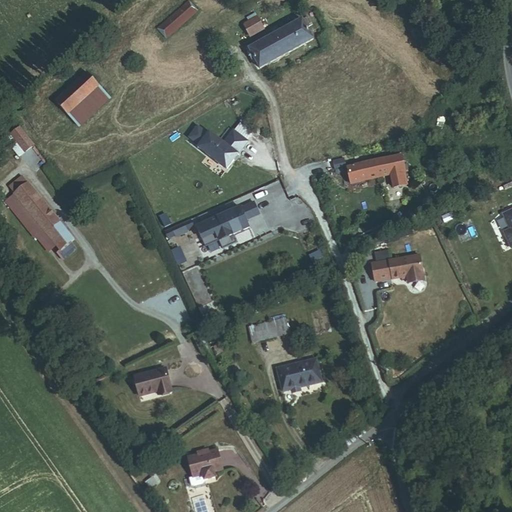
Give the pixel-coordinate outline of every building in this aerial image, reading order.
[(161,33),(166,39),(198,10),(192,4),(161,33)] [(433,22),(430,16),(422,20),(425,26),(433,22)] [(250,37),(264,30),(258,17),(244,25),(250,37)] [(307,27),(312,25),(308,17),(303,19),(307,27)] [(249,49),(259,68),(314,39),(307,27),(303,19),(249,49)] [(68,115),(100,87),(88,73),(64,94),(60,88),(51,95),(68,115)] [(68,115),(79,127),(111,99),(100,87),(68,115)] [(25,152),(34,145),(19,126),(11,133),(25,152)] [(199,127),(190,139),(201,147),(199,149),(228,170),(249,143),(234,132),(225,144),(211,134),(209,135),(199,127)] [(19,157),(25,152),(11,133),(5,138),(19,157)] [(349,168),(352,184),(408,171),(404,155),(349,168)] [(346,158),(334,161),(336,169),(348,167),(346,158)] [(8,185),(14,193),(27,182),(21,174),(8,185)] [(70,242),(74,239),(28,182),(27,182),(14,193),(30,213),(44,230),(56,245),(60,250),(70,242)] [(20,220),(30,213),(14,193),(4,200),(20,220)] [(239,209),(195,227),(204,248),(218,242),(221,250),(236,244),(232,236),(248,229),(245,222),(258,216),(253,204),(240,210),(239,209)] [(36,236),(44,230),(30,213),(20,220),(34,237),(36,236)] [(48,251),(56,245),(44,230),(36,236),(48,251)] [(57,253),(63,260),(76,249),(70,242),(60,250),(57,253)] [(312,261),(322,258),(321,252),(310,255),(312,261)] [(372,264),(376,281),(393,278),(393,279),(408,276),(409,280),(425,277),(420,254),(372,264)] [(248,327),(252,342),(289,333),(285,318),(248,327)] [(284,391),(321,381),(316,360),(278,370),(284,391)] [(158,395),(172,391),(166,369),(134,377),(139,396),(157,391),(158,395)] [(189,458),(193,477),(202,475),(203,480),(214,478),(213,473),(221,471),(218,453),(189,458)] [(151,473),(149,466),(142,468),(144,476),(151,473)] [(203,482),(203,480),(202,475),(193,477),(189,477),(190,485),(194,486),(201,485),(203,482)]
